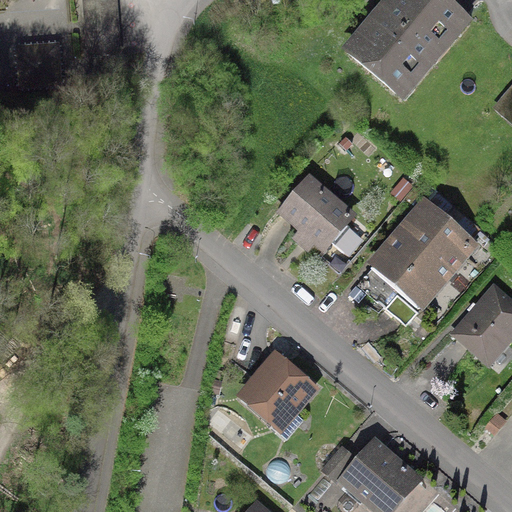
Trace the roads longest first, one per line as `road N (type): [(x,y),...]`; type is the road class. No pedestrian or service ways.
road 1 (residential): [(135,201),(184,229),(511,509)]
road 2 (residential): [(135,201),(84,511)]
road 3 (residential): [(183,0),(164,41),(135,201)]
road 4 (track): [(0,445),(22,406),(118,313)]
road 5 (track): [(0,392),(118,313)]
